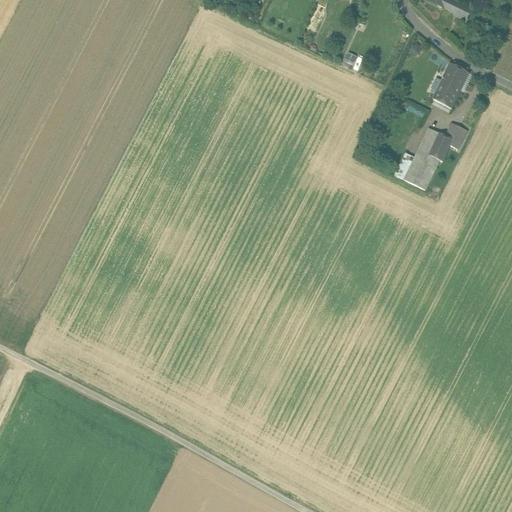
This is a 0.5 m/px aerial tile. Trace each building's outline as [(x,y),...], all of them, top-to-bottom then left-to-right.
[(429,0),(429,1),(427,0),(425,0),(445,10),(446,9),(466,18),(465,19),(466,20),(472,8),(471,8),(471,9),(464,6),(465,4),(464,4),(462,7),(449,0),(429,0)] [(469,74),(450,64),(432,99),(433,100),(432,101),(433,101),(434,100),(451,110),(469,74)] [(445,137),(428,129),(414,159),(404,180),(425,191),(439,161),(442,163),(450,146),(457,150),(466,132),(451,125),(445,137)] [(404,180),(414,159),(404,154),(394,175),(404,180)] [(8,370),(0,388),(0,405),(14,373),(8,370)]
